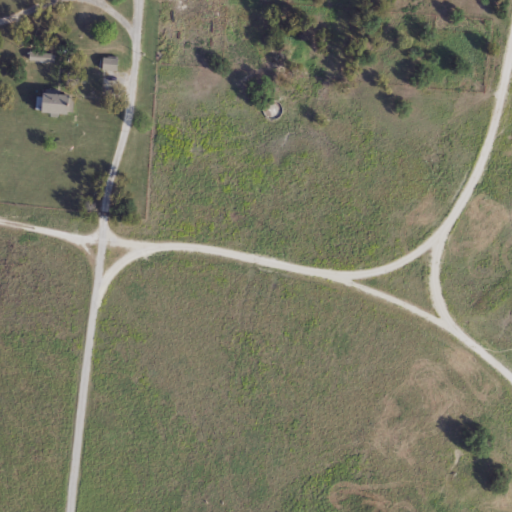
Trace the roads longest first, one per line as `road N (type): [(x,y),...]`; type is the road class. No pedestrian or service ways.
road 1 (residential): [(511,35),(491,136),(440,236),(438,293),(453,326)]
road 2 (residential): [(69,511),(97,237)]
road 3 (residential): [(97,237),(130,0)]
